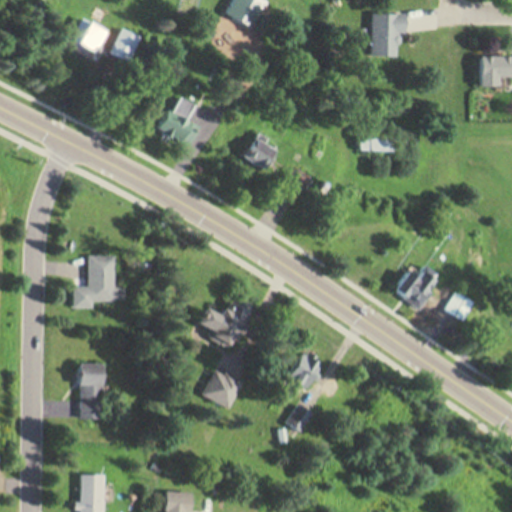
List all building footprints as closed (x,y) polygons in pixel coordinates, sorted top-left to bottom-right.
[(230,0),(231,22),(261,22),(261,0),(230,0)] [(407,34),(407,15),(366,14),(365,57),(399,58),(399,34),(407,34)] [(81,45),(96,55),(110,34),(94,24),(81,45)] [(129,65),(143,40),(124,29),(110,55),(129,65)] [(511,56),(482,56),(482,87),(502,88),(502,78),(511,78),(511,56)] [(186,119),(195,106),(182,97),(173,111),(186,119)] [(243,159),(268,170),(278,145),(253,135),(243,159)] [(394,151),(394,139),(364,139),(364,151),(394,151)] [(116,256),(88,256),(88,287),(74,287),(74,307),(116,307),(116,256)] [(289,379),(310,389),(324,363),(303,352),(289,379)] [(80,420),(110,420),(111,365),(80,364),(80,420)] [(234,402),(224,377),(206,384),(216,409),(234,402)] [(81,511),(105,511),(106,475),(80,475),(80,511),(81,511)] [(192,511),(193,492),(167,491),(166,511),(192,511)]
